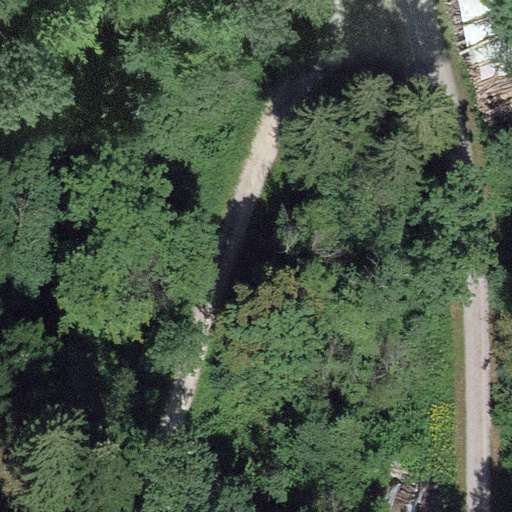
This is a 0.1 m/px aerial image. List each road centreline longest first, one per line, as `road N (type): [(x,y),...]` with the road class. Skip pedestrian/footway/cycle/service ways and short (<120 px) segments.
road 1 (track): [(348,0),(282,102),(149,511)]
road 2 (track): [(482,511),(474,246),(414,0)]
